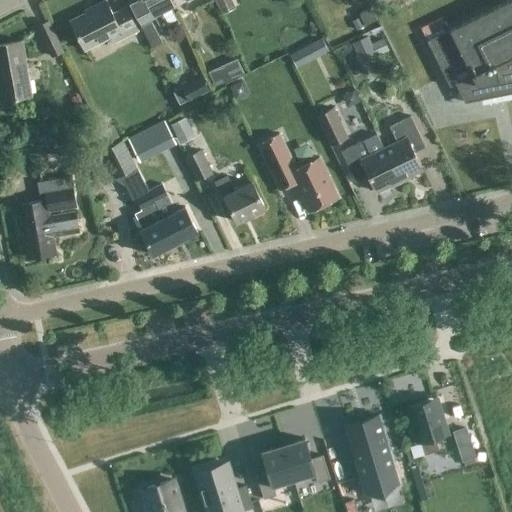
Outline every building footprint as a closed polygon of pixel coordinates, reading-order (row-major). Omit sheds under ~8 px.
[(94,7),(69,19),(84,48),(109,36),(112,42),(137,29),(126,6),(112,13),(105,0),(101,0),(93,4),(94,7)] [(135,0),(130,3),(140,23),(173,6),(170,0),(135,0)] [(235,7),(231,0),(216,0),(222,13),(235,7)] [(511,0),(508,0),(428,40),(445,75),(450,72),(464,102),(511,92),(511,0)] [(369,3),(357,4),(358,19),(370,18),(369,3)] [(64,49),(49,18),(36,24),(51,56),(64,49)] [(151,21),(140,26),(151,47),(162,42),(151,21)] [(375,54),(367,35),(351,42),(359,60),(375,54)] [(320,37),(289,54),(295,66),(326,50),(320,37)] [(21,39),(0,43),(0,99),(31,94),(21,39)] [(235,56),(207,70),(214,85),(243,71),(235,56)] [(172,91),(178,104),(208,90),(201,76),(180,85),(180,87),(172,91)] [(332,106),(317,113),(314,115),(330,146),(348,137),(332,106)] [(396,140),(384,146),(399,179),(422,167),(414,151),(425,146),(412,119),(410,114),(389,125),(396,140)] [(184,116),(170,123),(179,143),(194,136),(184,116)] [(354,175),(366,170),(375,190),(399,179),(384,146),(376,132),(363,139),(341,149),(354,175)] [(279,133),(257,143),(265,159),(280,190),(293,184),(300,199),(302,199),(308,210),(338,195),(319,155),(296,167),(287,149),(279,133)] [(133,160),(126,146),(122,139),(101,150),(93,162),(103,184),(114,178),(122,184),(125,183),(132,198),(135,196),(141,208),(134,212),(142,227),(140,228),(153,253),(175,242),(148,189),(135,165),(133,160)] [(200,147),(183,156),(195,180),(213,171),(200,147)] [(58,172),(37,173),(38,187),(59,185),(58,172)] [(226,175),(215,181),(222,195),(224,194),(237,220),(264,207),(251,181),(234,190),(226,175)] [(160,182),(148,189),(175,242),(197,230),(184,205),(173,211),(166,197),(167,196),(160,182)] [(78,229),(75,210),(70,185),(44,190),(45,198),(17,203),(27,256),(55,251),(52,234),(78,229)] [(93,216),(96,215),(102,214),(99,200),(90,202),(93,216)] [(108,268),(129,268),(129,248),(107,248),(108,268)] [(415,424),(409,426),(415,443),(421,441),(424,453),(437,449),(433,438),(445,434),(434,401),(433,397),(432,398),(410,404),(409,405),(411,408),(415,424)] [(377,414),(345,424),(365,493),(398,483),(377,414)] [(464,428),(453,431),(458,447),(469,443),(464,428)] [(304,437),(282,444),(293,479),(313,472),(316,482),(329,478),(321,454),(310,457),(304,437)] [(267,471),(255,474),(263,498),(275,494),(272,485),(293,479),(282,444),(261,450),(267,471)] [(225,462),(195,471),(207,511),(240,511),(240,510),(251,507),(244,484),(240,486),(233,488),(227,467),(225,462)] [(182,511),(172,478),(140,488),(148,511),(191,511),(187,511),(182,511)]
